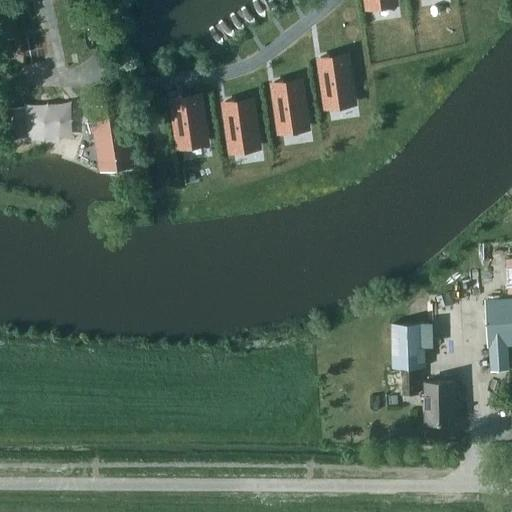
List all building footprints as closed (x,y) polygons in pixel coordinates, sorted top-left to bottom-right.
[(366,0),(368,8),(370,8),(369,2),(381,0),(366,0)] [(108,7),(108,6),(93,7),(93,6),(92,6),(92,7),(87,7),(86,7),(78,8),(78,9),(79,9),(80,23),(79,23),(79,24),(109,22),(109,21),(108,7)] [(346,53),(319,57),(327,107),(328,107),(327,101),(352,97),(346,53)] [(300,78),(273,82),(280,132),(282,132),(281,126),(306,122),(300,78)] [(92,129),(97,128),(102,160),(132,156),(128,132),(132,131),(129,112),(125,113),(125,109),(129,108),(127,92),(103,96),(104,106),(89,109),(92,129)] [(199,93),(172,97),(179,147),(181,147),(180,141),(205,137),(199,93)] [(251,97),(224,101),(231,152),(233,151),(232,145),(257,141),(251,97)] [(24,136),(22,108),(5,109),(7,137),(24,136)] [(511,298),(485,300),(488,346),(489,346),(491,370),(508,369),(506,345),(511,344),(511,298)] [(425,324),(392,324),(392,367),(385,367),(385,394),(417,395),(417,366),(425,366),(425,324)] [(453,380),(424,380),(425,422),(454,421),(453,380)]
